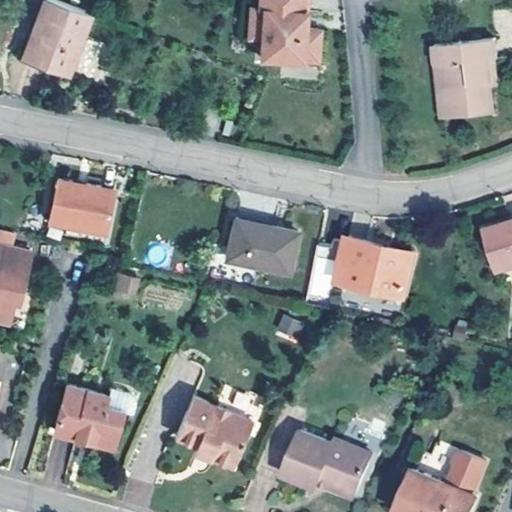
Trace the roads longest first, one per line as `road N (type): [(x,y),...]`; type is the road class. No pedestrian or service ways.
road 1 (residential): [(511,169),(436,191),(364,193),(0,115)]
road 2 (unknown): [(8,491),(79,262)]
